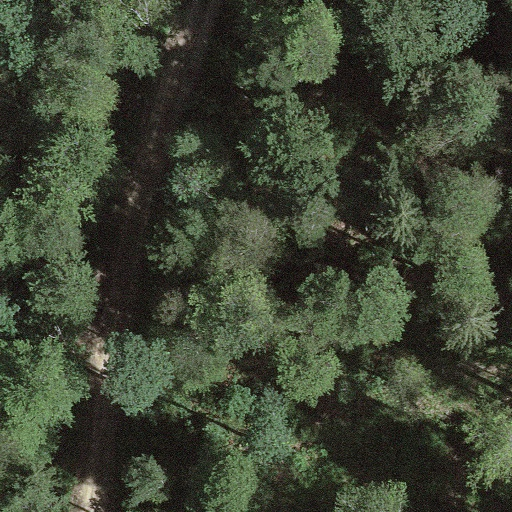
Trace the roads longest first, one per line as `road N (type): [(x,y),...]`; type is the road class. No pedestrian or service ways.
road 1 (track): [(95,511),(133,211),(158,115),(203,0)]
road 2 (track): [(293,511),(354,455),(511,367)]
